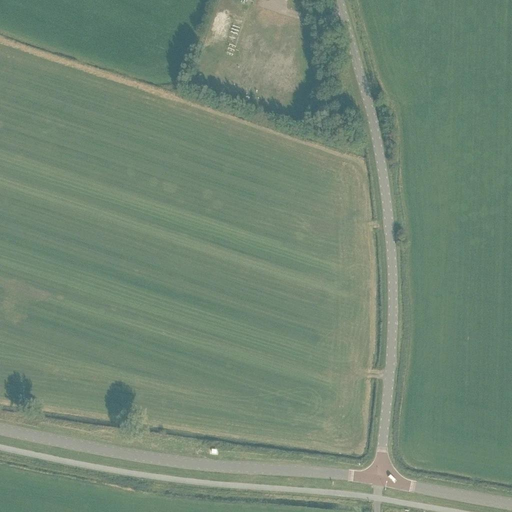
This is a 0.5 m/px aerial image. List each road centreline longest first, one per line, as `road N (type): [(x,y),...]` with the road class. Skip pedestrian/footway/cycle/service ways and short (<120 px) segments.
road 1 (tertiary): [(378,479),(390,358),(389,222),(372,117),(338,0)]
road 2 (tertiary): [(378,479),(192,464),(0,429)]
road 3 (tertiary): [(511,504),(378,479)]
